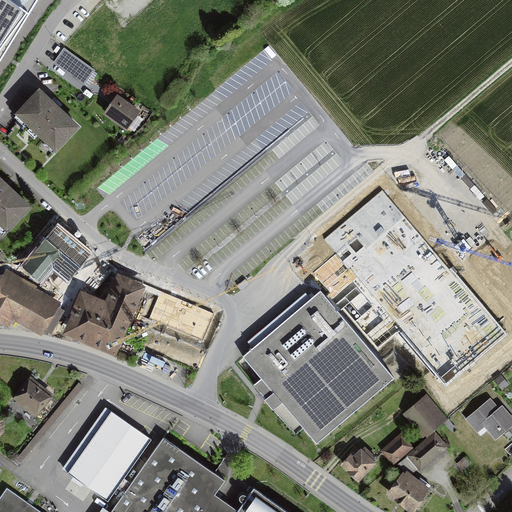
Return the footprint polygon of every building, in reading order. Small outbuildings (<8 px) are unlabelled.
[(0,0),(0,63),(9,52),(30,15),(6,0),(0,0)] [(93,71),(64,50),(55,64),(84,84),(93,71)] [(17,114),(21,117),(16,122),(17,124),(12,129),(13,130),(8,136),(18,146),(24,141),(22,139),(28,134),(27,133),(32,127),(57,149),(78,125),(39,90),(17,114)] [(117,97),(105,113),(127,129),(139,113),(117,97)] [(29,207),(0,180),(0,223),(7,230),(29,207)] [(382,190),(324,239),(336,253),(335,254),(348,270),(349,269),(446,383),(504,334),(382,190)] [(57,227),(24,268),(41,282),(53,267),(69,280),(90,254),(57,227)] [(113,349),(143,282),(125,274),(122,281),(120,280),(110,303),(92,296),(97,282),(88,277),(81,292),(85,294),(70,330),(96,342),(113,349)] [(61,314),(1,279),(0,280),(0,317),(7,321),(13,312),(50,333),(61,314)] [(160,290),(148,319),(158,323),(160,318),(171,323),(169,327),(183,333),(184,328),(195,333),(193,337),(203,342),(215,313),(160,290)] [(243,356),(261,378),(253,384),(266,398),(264,399),(273,409),(282,402),(316,443),(394,377),(320,290),(243,356)] [(41,404),(49,394),(31,380),(17,398),(18,398),(15,401),(23,408),(26,405),(35,412),(36,411),(39,410),(41,407),(41,404)] [(492,399),(467,419),(480,435),(487,430),(496,441),(511,428),(511,420),(502,407),(499,409),(492,399)] [(424,401),(406,414),(424,436),(441,423),(424,401)] [(111,410),(68,471),(107,499),(116,487),(126,495),(134,483),(123,476),(150,438),(111,410)] [(435,434),(400,463),(407,471),(409,473),(418,466),(420,469),(437,455),(434,452),(444,444),(441,441),(435,434)] [(401,436),(383,451),(392,462),(411,447),(401,436)] [(126,495),(113,511),(287,511),(254,488),(238,511),(216,495),(225,483),(165,441),(134,483),(126,495)] [(352,456),(343,466),(357,480),(376,460),(365,449),(362,452),(356,446),(349,453),(352,456)] [(407,471),(389,493),(411,510),(429,489),(409,473),(407,471)] [(45,511),(11,488),(0,502),(0,511),(45,511)]
